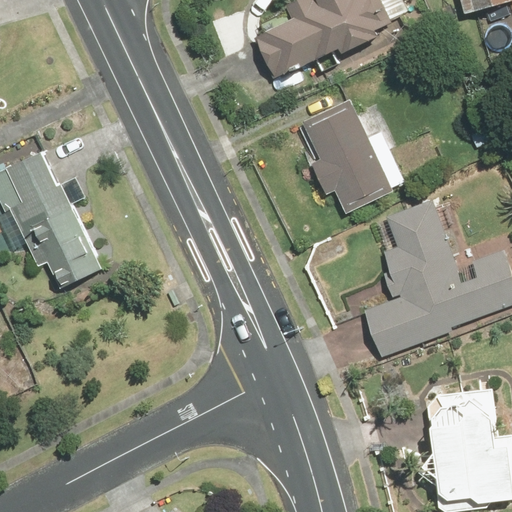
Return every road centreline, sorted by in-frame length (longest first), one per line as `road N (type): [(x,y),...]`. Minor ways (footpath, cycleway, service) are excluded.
road 1 (tertiary): [(104,0),(282,379)]
road 2 (residential): [(8,511),(282,379)]
road 3 (tertiary): [(282,379),(329,511)]
